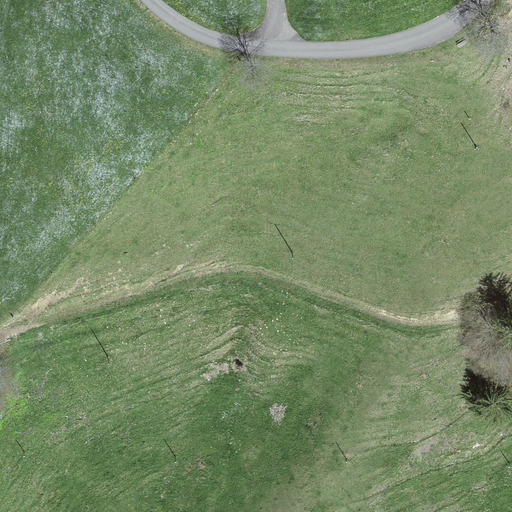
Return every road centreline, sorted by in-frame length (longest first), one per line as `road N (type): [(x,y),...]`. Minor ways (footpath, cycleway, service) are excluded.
road 1 (track): [(0,337),(225,271),(254,272),(422,328),(511,301)]
road 2 (unclassified): [(480,0),(426,35),(306,51),(224,41),(153,0)]
